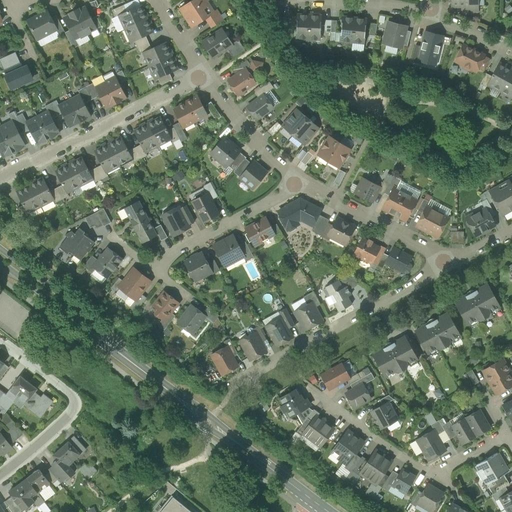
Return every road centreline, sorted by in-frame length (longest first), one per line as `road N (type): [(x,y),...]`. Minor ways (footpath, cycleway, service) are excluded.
road 1 (secondary): [(0,257),(315,503)]
road 2 (residential): [(453,262),(238,380)]
road 3 (residential): [(202,78),(0,183)]
road 4 (residential): [(0,338),(76,398),(74,411),(0,474)]
road 5 (residential): [(301,180),(149,267)]
road 6 (residential): [(453,262),(301,180)]
road 7 (residential): [(301,180),(202,78)]
road 8 (residential): [(431,474),(323,397)]
road 9 (residential): [(306,0),(428,15)]
